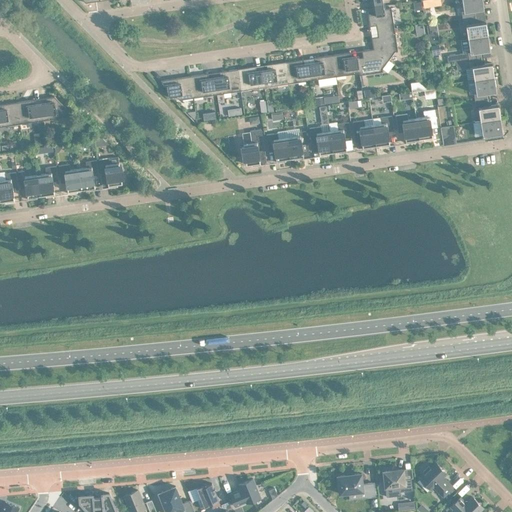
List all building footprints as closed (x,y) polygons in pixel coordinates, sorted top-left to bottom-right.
[(420,0),(415,0),(413,0),(415,8),(422,7),(420,0)] [(461,9),(462,16),(475,14),(474,8),(484,6),(482,0),(462,0),(464,9),(461,9)] [(379,23),(380,28),(394,26),(391,5),(367,9),(369,24),(379,23)] [(466,23),(468,37),(488,34),(485,19),(476,21),(475,14),(462,16),(463,23),(466,23)] [(423,23),(415,24),(416,34),(424,32),(423,23)] [(371,35),(373,46),(387,57),(394,47),(396,47),(397,47),(394,26),(380,28),(380,34),(371,35)] [(467,51),(468,58),(481,56),(480,49),(490,48),(488,34),(468,37),(470,50),(467,51)] [(363,58),(357,59),(359,71),(359,73),(382,69),(382,67),(387,57),(373,46),(361,48),(363,58)] [(350,50),(332,53),(335,74),(359,71),(357,59),(351,59),(350,50)] [(462,52),(447,54),(448,61),(455,59),(468,58),(467,51),(462,52)] [(315,65),(310,66),(311,78),(335,74),(332,53),(314,55),(315,65)] [(472,64),(474,78),(494,75),(492,61),(482,62),(481,56),(468,58),(469,64),(472,64)] [(303,57),(284,60),(288,81),(311,78),(310,66),(304,66),(303,57)] [(268,72),(262,73),(264,85),(288,81),(284,60),(266,62),(268,72)] [(255,64),(237,67),(240,88),(264,85),(262,73),(257,74),(255,64)] [(220,79),(215,80),(216,92),(240,88),(237,67),(219,69),(220,79)] [(208,71),(189,74),(193,96),(216,92),(215,80),(209,81),(208,71)] [(193,96),(189,74),(160,78),(167,85),(168,94),(175,93),(179,98),(193,96)] [(473,92),(474,99),(487,97),(486,90),(496,89),(494,75),(474,78),(476,92),(473,92)] [(417,79),(410,81),(411,89),(424,88),(428,87),(417,79)] [(374,86),(363,88),(364,95),(375,94),(374,86)] [(47,105),(41,106),(43,118),(73,113),(54,94),(45,95),(47,105)] [(323,94),(315,95),(316,103),(324,102),(323,94)] [(34,97),(16,99),(19,121),(43,118),(41,106),(36,106),(34,97)] [(478,105),(480,119),(500,116),(498,102),(488,104),(487,97),(474,99),(475,106),(478,105)] [(0,124),(19,121),(16,99),(0,101),(0,124)] [(325,104),(319,104),(321,122),(328,121),(325,104)] [(240,105),(227,107),(228,114),(241,112),(240,105)] [(424,115),(416,116),(419,137),(423,136),(423,138),(432,137),(430,123),(437,122),(434,107),(423,109),(424,115)] [(195,108),(187,110),(194,117),(196,117),(195,108)] [(282,109),(271,111),(272,118),(282,116),(282,109)] [(419,137),(416,116),(408,117),(407,111),(395,113),(397,128),(404,127),(406,141),(415,140),(414,137),(419,137)] [(381,121),(372,122),(375,143),(380,142),(380,145),(389,143),(387,129),(393,128),(391,114),(380,115),(381,121)] [(500,116),(480,119),(482,133),(502,130),(500,116)] [(363,118),(352,119),(354,134),(355,137),(361,136),(362,147),(371,146),(371,144),(375,143),(372,122),(364,124),(363,118)] [(338,128),(329,129),(332,150),(337,149),(337,151),(346,150),(344,136),(350,135),(348,120),(337,122),(338,128)] [(455,141),(454,131),(452,123),(440,125),(441,133),(443,143),(449,142),(455,141)] [(332,150),(329,129),(321,130),(320,124),(309,126),(311,141),(317,140),(319,154),(328,153),(328,150),(332,150)] [(250,162),(251,164),(260,163),(258,149),(264,148),(261,127),(249,129),(251,140),(243,142),(243,145),(241,145),(243,156),(245,156),(246,162),(250,162)] [(300,133),(286,135),(289,156),(294,155),(294,158),(303,156),(301,142),(307,141),(305,129),(299,130),(300,133)] [(289,156),(286,135),(278,137),(277,131),(266,132),(268,147),(274,146),(276,160),(285,159),(285,157),(289,156)] [(57,132),(49,133),(50,141),(58,140),(57,132)] [(43,133),(33,134),(34,142),(44,141),(43,133)] [(106,171),(108,185),(117,184),(117,181),(121,181),(121,174),(123,174),(121,163),(119,163),(118,160),(110,161),(109,155),(98,157),(100,172),(106,171)] [(86,165),(78,166),(81,187),(85,186),(86,188),(95,187),(93,173),(98,172),(96,157),(85,159),(86,165)] [(78,166),(69,167),(69,161),(58,163),(60,178),(66,177),(68,191),(77,190),(76,187),(81,187),(78,166)] [(37,172),(41,193),(45,192),(45,195),(54,193),(52,179),(58,178),(56,163),(45,165),(46,171),(37,172)] [(41,193),(37,172),(29,173),(28,167),(17,169),(20,184),(25,183),(27,197),(36,196),(36,193),(41,193)] [(0,177),(0,197),(0,199),(4,198),(5,201),(14,199),(12,185),(17,184),(15,169),(4,171),(5,177),(0,177)] [(445,471),(435,460),(430,466),(428,464),(422,470),(424,472),(419,476),(429,487),(432,484),(443,494),(452,485),(442,474),(445,471)] [(403,467),(395,468),(390,468),(383,469),(385,485),(399,483),(399,489),(412,488),(410,476),(404,477),(403,467)] [(362,482),(361,471),(337,474),(339,491),(366,488),(367,495),(375,494),(373,480),(362,482)] [(245,500),(246,501),(260,495),(252,476),(238,482),(240,488),(237,489),(236,489),(229,491),(235,504),(245,500)] [(205,481),(196,485),(200,496),(196,498),(200,506),(210,502),(218,499),(215,490),(215,489),(215,490),(213,486),(214,486),(213,486),(211,481),(206,483),(205,481)] [(175,484),(158,490),(166,511),(168,511),(183,506),(185,511),(194,511),(189,497),(182,501),(175,484)] [(274,485),(268,488),(272,497),(277,493),(274,485)] [(123,493),(130,511),(145,506),(137,488),(123,493)] [(98,511),(117,511),(108,490),(107,490),(107,492),(103,493),(103,491),(102,491),(102,494),(92,495),(92,492),(87,492),(87,494),(84,494),(83,492),(79,493),(79,499),(89,510),(93,507),(93,504),(103,503),(103,508),(98,511)] [(476,511),(483,506),(471,494),(467,499),(464,499),(460,495),(450,505),(455,510),(455,511),(456,511),(476,511)] [(150,498),(145,500),(150,511),(155,509),(150,498)] [(0,511),(15,511),(18,505),(5,499),(0,509),(0,511)]
